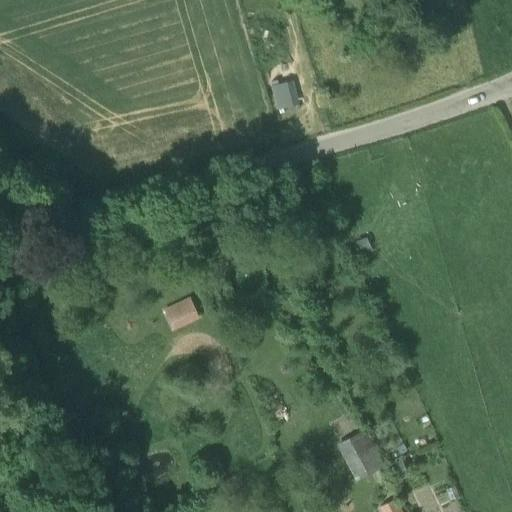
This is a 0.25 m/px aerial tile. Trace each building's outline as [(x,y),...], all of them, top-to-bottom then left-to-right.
[(298,102),(291,78),(275,82),(281,107),(298,102)] [(165,311),(172,328),(198,317),(190,300),(165,311)] [(323,363),(330,381),(340,377),(333,359),(323,363)] [(385,467),(366,428),(337,442),(355,481),(385,467)] [(379,506),(381,511),(401,511),(395,498),(379,506)]
